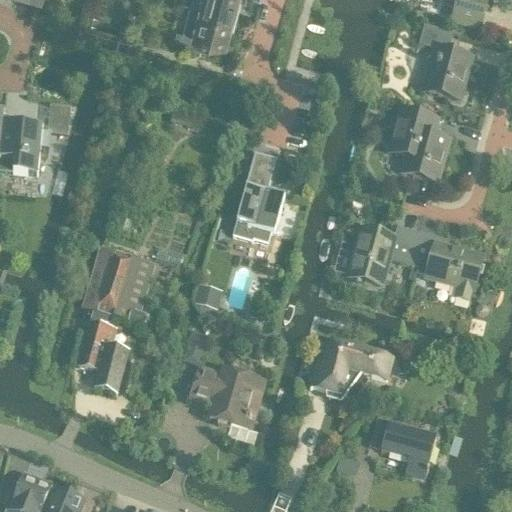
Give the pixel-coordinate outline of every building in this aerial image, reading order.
[(198,0),(197,6),(189,3),(189,4),(232,16),(236,0),(198,0)] [(439,0),(458,5),(453,24),(481,31),(489,0),(439,0)] [(224,43),(232,16),(189,4),(182,31),(176,29),(173,41),(206,51),(210,39),(224,43)] [(97,26),(99,17),(87,13),(84,22),(97,26)] [(436,54),(424,97),(459,106),(471,62),(448,56),(453,37),(423,29),(418,49),(436,54)] [(439,187),(451,144),(451,143),(435,139),(439,123),(402,113),(392,151),(397,158),(407,161),(402,177),(439,187)] [(43,130),(4,127),(1,152),(0,163),(0,176),(38,180),(43,130)] [(255,159),(233,241),(253,246),(254,244),(268,248),(270,238),(275,239),(285,202),(267,197),(276,164),(255,159)] [(409,270),(418,237),(398,231),(395,242),(363,234),(350,283),(382,292),(390,265),(409,270)] [(474,296),(484,262),(436,249),(438,242),(418,237),(409,270),(428,275),(426,282),(457,291),(454,304),(469,307),(472,295),(474,296)] [(144,330),(147,318),(140,316),(155,268),(112,255),(101,289),(108,292),(106,299),(110,301),(104,316),(128,323),(127,325),(144,330)] [(93,374),(105,330),(100,328),(104,316),(110,301),(106,299),(108,292),(101,289),(90,326),(79,370),(93,374)] [(196,289),(191,308),(217,314),(222,296),(196,289)] [(477,320),(482,322),(487,320),(488,315),(486,310),(481,308),(476,311),(474,316),(477,320)] [(116,397),(129,355),(112,349),(116,333),(105,330),(93,374),(99,376),(95,390),(116,397)] [(206,349),(208,341),(195,337),(193,345),(206,349)] [(388,386),(394,363),(332,346),(326,368),(318,366),(311,392),(344,401),(360,378),(388,386)] [(224,374),(223,379),(200,372),(197,382),(191,404),(214,411),(210,423),(248,435),(254,416),(256,417),(260,404),(258,403),(263,386),(250,382),(252,377),(232,372),(231,376),(224,374)] [(433,468),(438,454),(434,453),(437,443),(391,430),(393,422),(379,418),(370,452),(410,464),(406,479),(425,484),(430,467),(433,468)] [(41,511),(49,493),(48,492),(50,488),(23,478),(9,511),(41,511)] [(55,495),(48,511),(81,511),(83,506),(79,505),(55,495)]
